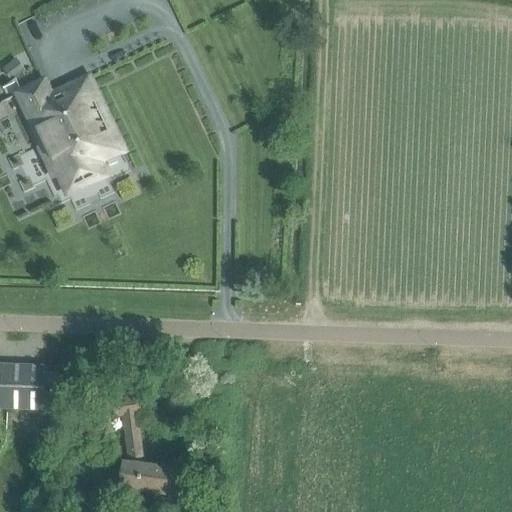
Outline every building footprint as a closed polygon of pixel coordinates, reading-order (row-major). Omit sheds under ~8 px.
[(25,71),(15,59),(2,70),(12,82),(25,71)] [(63,186),(64,186),(68,193),(129,164),(99,102),(90,107),(79,84),(52,97),(45,81),(18,94),(43,148),(46,146),(49,152),(43,154),(54,176),(58,174),(62,181),(61,182),(63,186)] [(0,117),(21,111),(17,98),(0,103),(0,117)] [(0,409),(45,411),(47,368),(0,365),(0,409)] [(143,398),(105,403),(107,418),(125,416),(131,464),(125,464),(122,489),(173,496),(176,470),(145,466),(139,415),(145,414),(143,398)]
